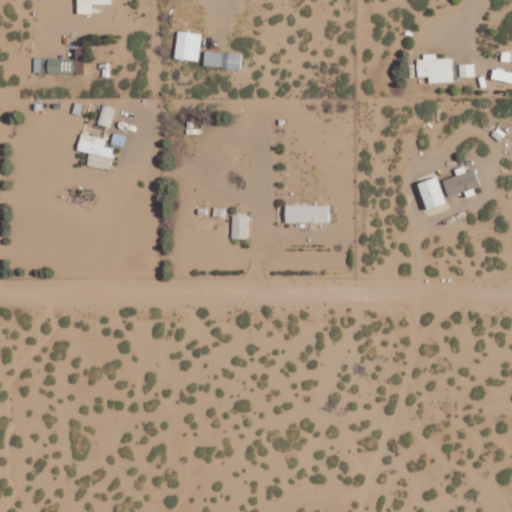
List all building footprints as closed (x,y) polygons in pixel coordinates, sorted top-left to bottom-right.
[(110,4),(110,0),(76,0),(76,13),(91,13),(91,3),(110,4)] [(198,61),(201,33),(177,31),(174,58),(198,61)] [(240,68),(241,53),(204,51),(203,66),(240,68)] [(416,56),(417,77),(428,76),(428,83),(452,82),(451,58),(435,58),(435,55),(416,56)] [(459,77),(474,76),(474,63),(459,63),(459,77)] [(97,123),(109,127),(115,108),(102,104),(97,123)] [(76,151),(88,153),(86,166),(109,170),(113,148),(103,146),(105,138),(79,133),(76,151)] [(448,196),(479,186),(473,169),(442,179),(448,196)] [(417,183),(426,210),(446,203),(436,176),(417,183)] [(284,222),(329,222),(329,205),(285,204),(284,222)] [(231,238),(247,238),(248,215),(232,215),(231,238)]
